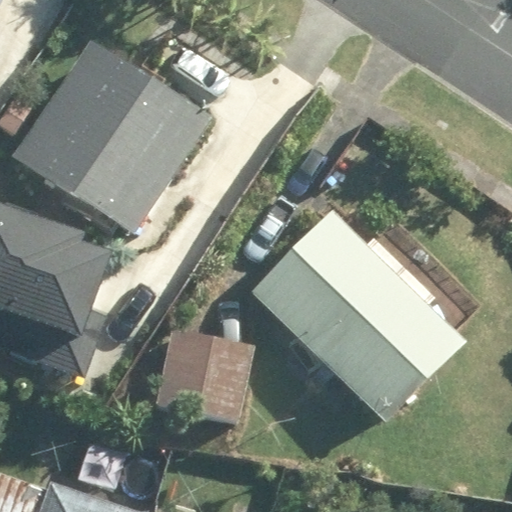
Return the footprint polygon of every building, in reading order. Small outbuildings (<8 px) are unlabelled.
[(96,46),(21,159),(120,232),(139,245),(218,126),(96,46)] [(340,218),(258,299),(390,434),(473,353),(340,218)] [(110,261),(0,227),(0,330),(81,355),(110,261)] [(261,349),(172,332),(157,415),(246,431),(261,349)] [(171,466),(103,446),(91,488),(159,507),(171,466)] [(117,511),(0,472),(0,511),(117,511)]
